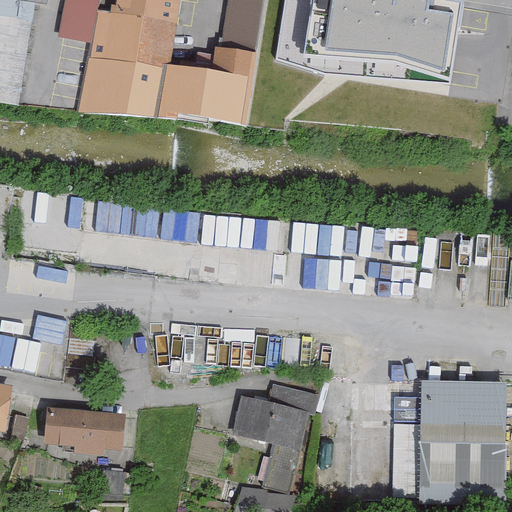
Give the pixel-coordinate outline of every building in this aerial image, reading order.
[(46,10),(47,0),(0,0),(0,104),(18,107),(32,8),(46,10)] [(179,0),(113,0),(112,15),(99,13),(100,0),(66,0),(60,44),(91,48),(81,115),(176,121),(177,112),(246,128),(263,0),(227,0),(214,76),(169,68),(179,0)] [(284,0),(275,59),(454,87),(467,5),(436,0),(284,0)] [(330,222),(66,194),(63,222),(147,231),(147,234),(338,255),(342,223),(330,222)] [(0,361),(63,375),(70,345),(0,330),(0,361)] [(505,387),(346,383),(346,506),(503,511),(505,387)] [(11,390),(0,388),(0,434),(5,436),(11,390)] [(317,401),(271,390),(267,406),(242,400),(233,438),(273,447),(264,488),(292,495),(309,420),(313,420),(317,401)] [(123,418),(45,413),(43,449),(73,451),(73,456),(101,458),(102,453),(121,454),(123,418)] [(287,511),(290,500),(237,492),(233,511),(287,511)]
